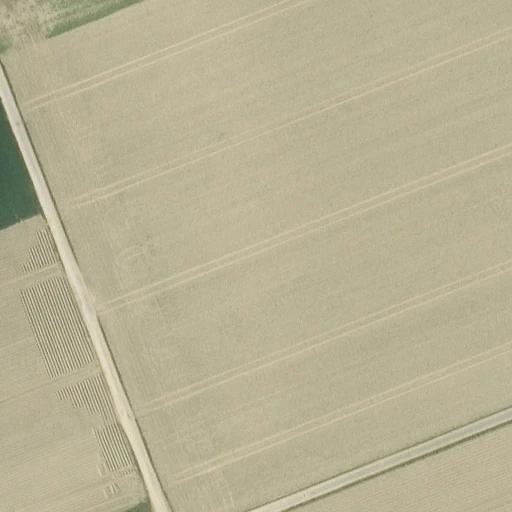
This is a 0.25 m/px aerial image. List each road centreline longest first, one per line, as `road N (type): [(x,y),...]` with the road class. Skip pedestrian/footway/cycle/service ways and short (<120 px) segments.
road 1 (track): [(0,83),(161,511)]
road 2 (track): [(260,511),(511,413)]
